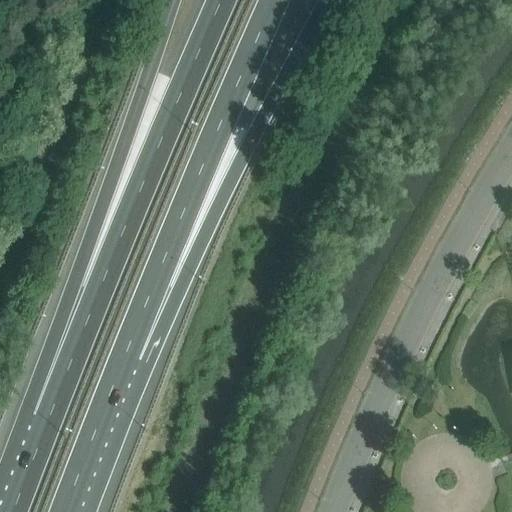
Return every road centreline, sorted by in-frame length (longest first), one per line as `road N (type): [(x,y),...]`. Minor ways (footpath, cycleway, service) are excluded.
road 1 (motorway): [(217,0),(45,425)]
road 2 (motorway): [(175,0),(111,176),(45,425)]
road 3 (motorway): [(127,359),(328,0)]
road 4 (motorway): [(127,359),(277,0)]
road 5 (unclassified): [(334,511),(465,247),(511,172)]
road 6 (motorway): [(69,511),(127,359)]
